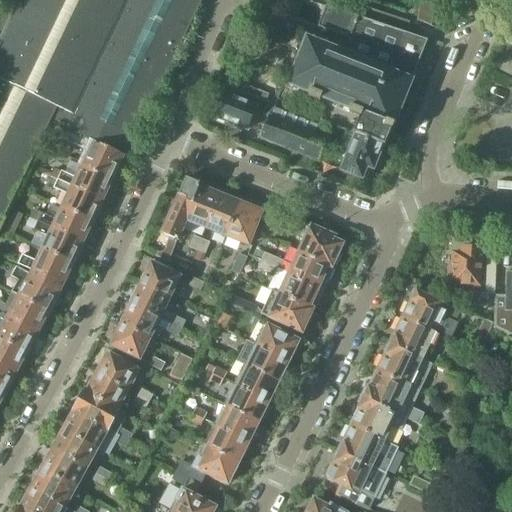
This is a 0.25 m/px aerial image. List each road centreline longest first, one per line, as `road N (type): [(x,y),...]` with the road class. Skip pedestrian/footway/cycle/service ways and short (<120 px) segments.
road 1 (residential): [(171,139),(0,489)]
road 2 (residential): [(391,216),(389,247),(258,511)]
road 3 (residential): [(391,216),(171,139)]
road 4 (residential): [(494,0),(432,152),(432,191)]
road 5 (residential): [(171,139),(226,0)]
